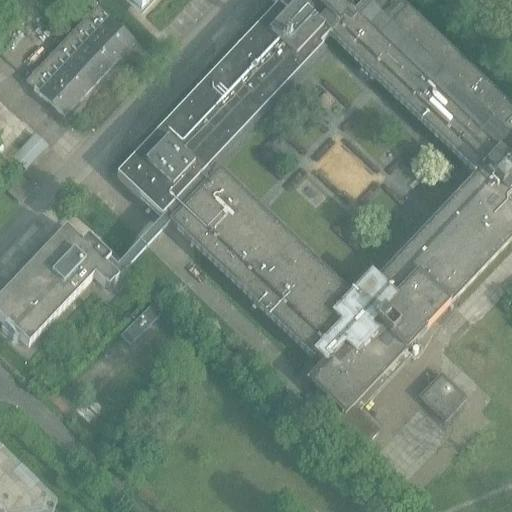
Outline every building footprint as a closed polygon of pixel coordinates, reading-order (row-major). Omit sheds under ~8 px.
[(289,0),(296,6),(286,15),(277,6),(276,7),(116,176),(162,220),(172,211),(180,218),(172,226),(193,246),(310,357),(312,358),(314,356),(323,364),(307,382),(335,408),(327,417),(361,449),(378,431),(358,412),(352,407),(394,363),(391,360),(402,348),(405,351),(426,329),(449,305),(511,236),(511,112),(393,0),(289,0)] [(268,0),(276,7),(277,6),(286,15),(296,6),(289,0),(129,0),(142,12),(153,0),(268,0)] [(27,85),(64,120),(135,46),(98,10),(27,85)] [(162,220),(111,275),(104,269),(110,263),(87,242),(81,248),(66,233),(0,301),(0,322),(28,349),(94,280),(104,290),(104,289),(108,292),(114,286),(114,287),(172,226),(180,218),(172,211),(162,220)] [(154,304),(120,338),(130,348),(164,314),(154,304)] [(444,421),(463,401),(465,399),(440,375),(419,397),(444,421)] [(368,492),(380,503),(388,494),(376,483),(368,492)]
